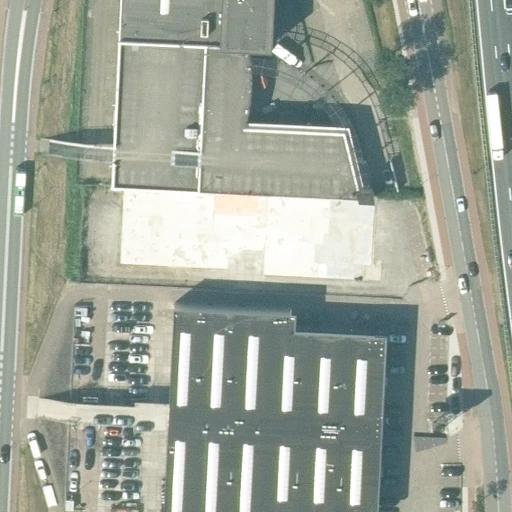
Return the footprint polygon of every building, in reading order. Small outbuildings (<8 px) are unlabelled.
[(120,0),(119,37),(249,43),(272,44),(274,0),(120,0)] [(119,37),(112,182),(112,184),(123,184),(123,185),(373,197),(373,196),(374,196),(366,161),(353,160),(345,127),(246,122),(248,111),(250,104),(251,97),(252,90),(252,83),(252,76),(252,69),(252,62),(251,55),(249,43),(119,37)] [(119,265),(255,272),(263,272),(263,276),(364,281),(376,281),(373,261),(372,261),(375,197),(373,197),(123,185),(119,265)] [(170,401),(169,415),(383,426),(385,387),(386,374),(388,330),(387,329),(296,325),(296,309),(292,309),(175,303),(170,401)] [(378,511),(383,426),(169,415),(164,511),(378,511)]
